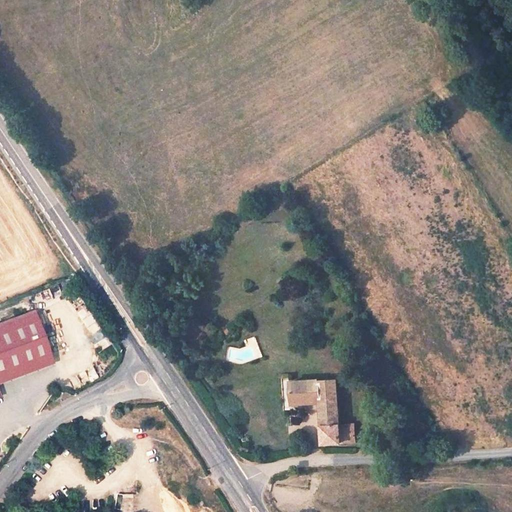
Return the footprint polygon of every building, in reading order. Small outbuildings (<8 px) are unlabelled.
[(80,319),(88,315),(82,300),(73,304),(80,319)] [(0,328),(0,400),(3,400),(0,391),(0,385),(55,366),(37,314),(0,328)] [(92,335),(99,349),(111,344),(104,329),(92,335)] [(94,368),(72,376),(76,387),(98,379),(94,368)] [(336,426),(334,381),(288,384),(289,404),(316,403),(319,447),(353,445),(352,425),(336,426)] [(116,494),(116,505),(133,505),(133,494),(116,494)]
